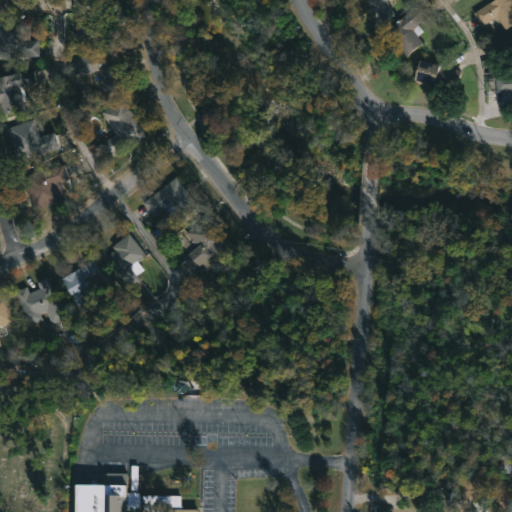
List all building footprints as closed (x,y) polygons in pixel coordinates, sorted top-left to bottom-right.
[(0,0),(33,0),(34,11),(0,11),(0,0)] [(99,0),(99,14),(109,14),(108,40),(74,39),(75,18),(80,18),(80,14),(70,14),(70,0),(99,0)] [(385,20),(374,25),(363,0),(385,0),(390,9),(382,12),(385,20)] [(493,0),(511,0),(511,24),(505,29),(496,16),(481,26),(473,13),(493,0)] [(422,42),(406,56),(391,38),(393,37),(386,29),(417,4),(426,16),(417,24),(422,31),(417,36),(422,42)] [(0,23),(16,23),(17,41),(36,40),(36,56),(0,58),(0,23)] [(511,52),(500,56),(495,39),(511,33),(511,52)] [(121,68),(125,90),(101,95),(95,70),(76,73),(72,58),(117,49),(121,68)] [(418,60),(460,70),(456,87),(436,82),(435,87),(412,81),(418,60)] [(22,91),(25,108),(1,113),(0,107),(0,77),(33,70),(37,88),(22,91)] [(511,74),(511,91),(495,91),(495,75),(511,74)] [(121,99),(128,110),(129,110),(141,129),(140,130),(143,136),(107,158),(99,143),(113,134),(100,112),(121,99)] [(33,121),(37,137),(52,132),(56,146),(15,159),(5,128),(32,120),(33,121)] [(65,199),(34,209),(32,203),(30,203),(23,176),(62,162),(67,177),(59,181),(65,199)] [(186,193),(198,208),(178,223),(163,204),(149,215),(140,203),(174,176),(186,193)] [(205,215),(209,221),(211,220),(222,234),(221,235),(226,241),(191,270),(181,257),(195,246),(184,231),(205,215)] [(137,279),(126,287),(103,256),(103,254),(112,247),(110,244),(126,231),(142,254),(134,259),(141,269),(135,273),(139,279),(137,279)] [(74,298),(72,299),(60,278),(91,258),(99,272),(97,274),(102,281),(74,298)] [(45,276),(62,317),(49,322),(44,311),(39,313),(41,318),(27,324),(14,291),(25,286),(28,292),(38,287),(35,280),(45,276)] [(0,295),(3,295),(10,321),(0,323),(0,295)] [(511,456),(500,456),(499,473),(511,473),(511,456)] [(136,464),(136,491),(138,491),(138,494),(179,495),(179,508),(197,509),(196,511),(72,511),(72,483),(105,484),(105,472),(130,473),(130,464),(136,464)]
